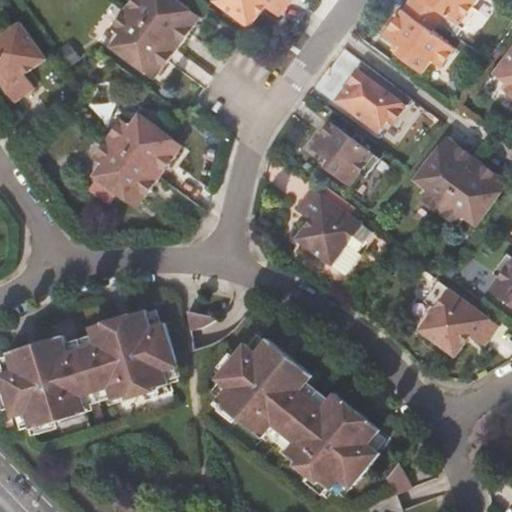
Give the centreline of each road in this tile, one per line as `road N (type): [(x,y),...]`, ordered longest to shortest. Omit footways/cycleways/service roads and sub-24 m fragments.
road 1 (residential): [(217,264),(255,127),(349,0)]
road 2 (residential): [(443,421),(347,330),(264,281),(217,264)]
road 3 (residential): [(217,264),(64,267)]
road 4 (residential): [(64,267),(0,163)]
